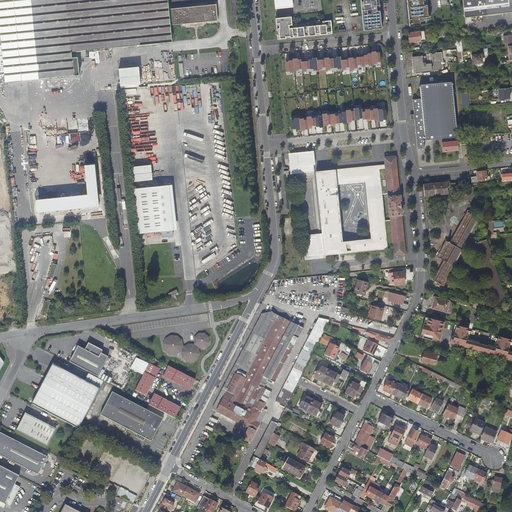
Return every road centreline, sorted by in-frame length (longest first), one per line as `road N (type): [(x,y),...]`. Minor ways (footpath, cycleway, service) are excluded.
road 1 (residential): [(24,334),(256,294)]
road 2 (residential): [(368,396),(419,292),(413,173)]
road 3 (residential): [(168,465),(256,294)]
road 4 (residential): [(256,294),(275,251),(264,142)]
road 5 (residential): [(368,396),(493,458)]
road 6 (residential): [(254,49),(392,34)]
road 7 (residential): [(402,129),(264,142)]
